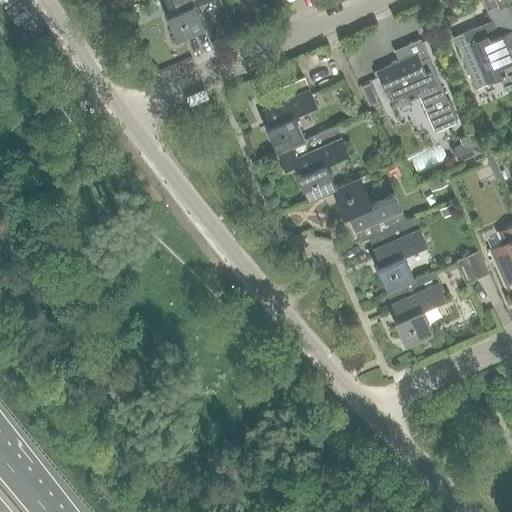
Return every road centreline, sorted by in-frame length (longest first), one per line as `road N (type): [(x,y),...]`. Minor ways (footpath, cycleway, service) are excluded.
road 1 (tertiary): [(374,417),(205,227),(124,120)]
road 2 (residential): [(124,120),(152,100),(391,0)]
road 3 (residential): [(374,417),(402,395),(511,349)]
road 4 (tertiary): [(124,120),(37,0)]
road 5 (tertiary): [(468,511),(374,417)]
